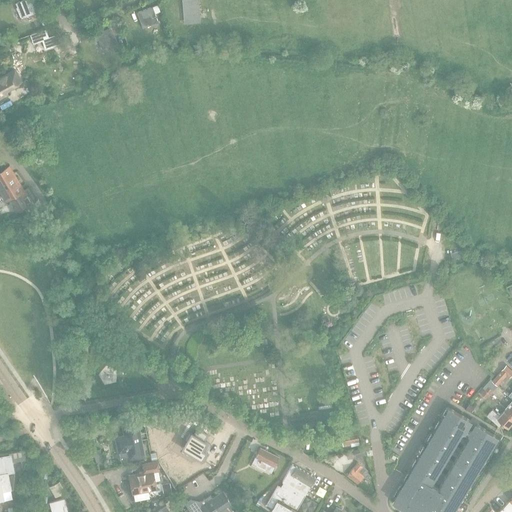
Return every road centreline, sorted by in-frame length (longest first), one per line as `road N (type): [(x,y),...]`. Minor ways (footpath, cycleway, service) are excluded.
road 1 (unclassified): [(381,511),(315,465),(178,391)]
road 2 (unclassified): [(0,142),(50,216),(88,321)]
